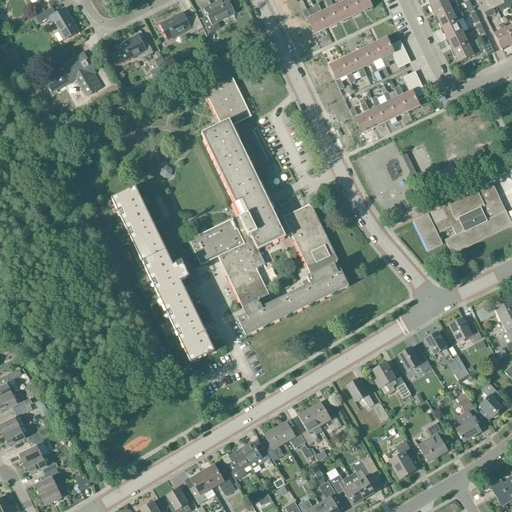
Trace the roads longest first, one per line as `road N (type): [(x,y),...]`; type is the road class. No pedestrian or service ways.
road 1 (unclassified): [(92,511),(433,307)]
road 2 (unclassified): [(433,307),(364,215),(254,0)]
road 3 (unclassified): [(403,0),(449,88),(511,65)]
